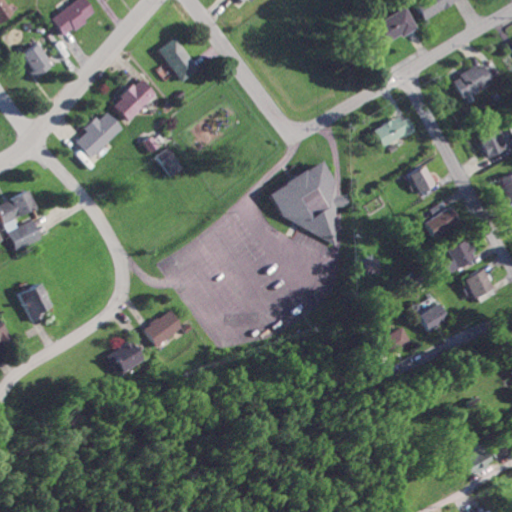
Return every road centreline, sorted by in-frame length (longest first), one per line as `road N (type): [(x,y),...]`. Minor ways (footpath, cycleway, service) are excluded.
road 1 (residential): [(0,393),(8,379),(114,304),(122,277),(89,205),(0,96)]
road 2 (residential): [(292,130),(318,124),(511,9)]
road 3 (residential): [(511,273),(404,74)]
road 4 (residential): [(152,0),(31,137),(0,161)]
road 5 (residential): [(292,130),(186,0)]
road 6 (residential): [(402,367),(511,313)]
